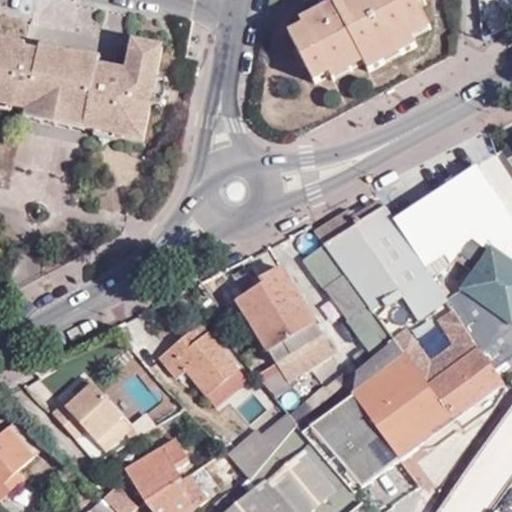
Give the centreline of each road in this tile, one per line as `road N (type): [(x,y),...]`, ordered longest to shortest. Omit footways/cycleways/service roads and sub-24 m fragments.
road 1 (primary): [(0,348),(87,303),(151,257)]
road 2 (primary): [(380,146),(511,80)]
road 3 (primary): [(268,202),(312,190),(380,146)]
road 4 (primary): [(380,146),(255,164)]
